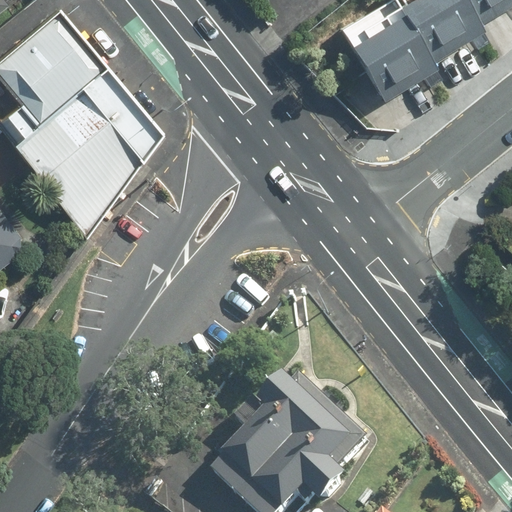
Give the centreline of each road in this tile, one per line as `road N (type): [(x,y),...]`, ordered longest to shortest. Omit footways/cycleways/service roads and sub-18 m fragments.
road 1 (residential): [(4,511),(239,183),(285,149)]
road 2 (primary): [(352,235),(511,433)]
road 3 (residential): [(511,109),(352,235)]
road 4 (primary): [(164,0),(285,149)]
